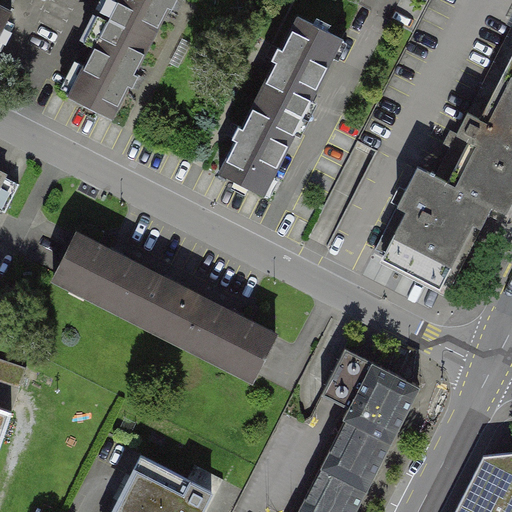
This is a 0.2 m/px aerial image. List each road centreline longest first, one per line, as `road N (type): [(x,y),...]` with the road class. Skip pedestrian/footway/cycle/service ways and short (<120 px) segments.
road 1 (residential): [(500,358),(430,339),(0,125)]
road 2 (primary): [(500,358),(420,511)]
